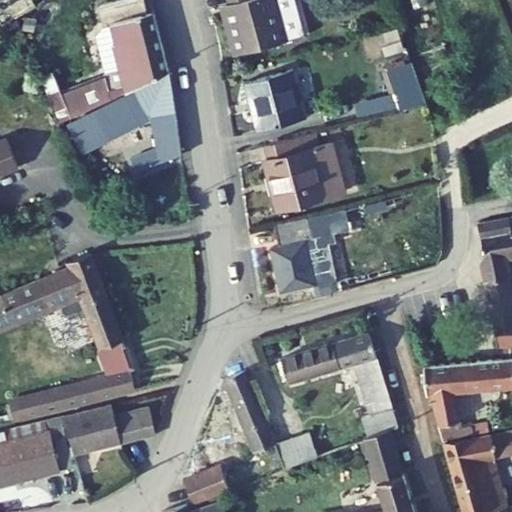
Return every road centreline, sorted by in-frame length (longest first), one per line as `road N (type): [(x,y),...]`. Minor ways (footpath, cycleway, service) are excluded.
road 1 (residential): [(511,107),(453,140),(457,237),(447,270),(220,333)]
road 2 (residential): [(175,0),(218,229),(220,333)]
road 3 (unknown): [(365,296),(448,511)]
road 4 (residential): [(220,333),(160,477),(118,511)]
